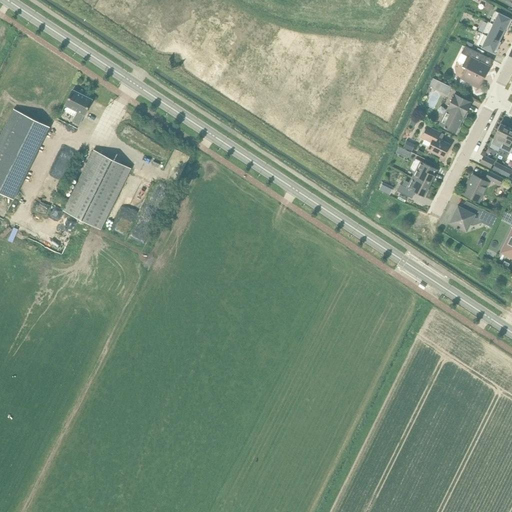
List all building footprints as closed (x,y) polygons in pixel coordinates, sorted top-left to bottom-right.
[(488,22),(506,31),(511,19),(495,11),(490,22),(488,22)] [(488,22),(482,33),(484,34),(501,42),(499,41),(504,30),(506,31),(488,22)] [(501,42),(484,34),(478,46),(495,54),(501,42)] [(470,82),(469,83),(478,88),(476,91),(489,66),(484,64),(487,57),(465,46),(462,53),(467,56),(462,66),(466,69),(462,77),(470,82)] [(427,87),(430,89),(435,91),(439,83),(431,79),(427,87)] [(73,121),(79,125),(92,100),(73,90),(65,105),(78,111),(73,121)] [(439,124),(456,132),(471,102),(455,94),(439,124)] [(50,127),(14,109),(0,136),(0,192),(14,199),(50,127)] [(409,125),(412,126),(415,128),(418,121),(412,118),(409,125)] [(500,148),(510,129),(501,124),(491,143),(500,148)] [(450,144),(437,138),(440,132),(427,126),(422,138),(431,142),(427,150),(443,158),(450,144)] [(500,148),(509,153),(511,147),(511,129),(510,129),(500,148)] [(63,210),(101,229),(131,169),(94,150),(63,210)] [(480,163),(491,168),(494,161),(483,156),(480,163)] [(415,172),(412,177),(429,186),(434,175),(431,173),(434,168),(416,159),(410,169),(415,172)] [(492,169),(495,171),(500,173),(503,167),(495,163),(492,169)] [(503,178),(489,171),(486,178),(499,185),(503,178)] [(473,175),(463,194),(478,202),(488,182),(473,175)] [(402,185),(400,184),(397,191),(409,197),(412,191),(424,197),(429,186),(412,177),(410,183),(405,180),(402,185)] [(458,206),(449,223),(457,227),(456,228),(458,229),(459,228),(466,231),(470,223),(473,225),(482,222),(491,227),(497,216),(469,203),(471,204),(468,211),(458,206)] [(507,256),(511,258),(511,228),(501,250),(508,253),(507,256)]
